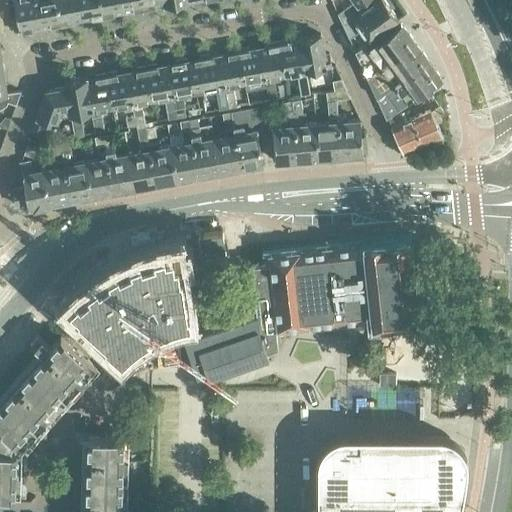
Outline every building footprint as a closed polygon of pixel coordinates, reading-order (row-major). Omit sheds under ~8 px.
[(13,27),(14,30),(22,29),(23,31),(32,29),(32,27),(41,25),(36,0),(14,0),(17,15),(11,16),(13,27)] [(51,25),(63,23),(58,0),(36,0),(41,25),(51,23),(51,25)] [(58,0),(63,23),(73,22),(72,19),(82,18),(78,0),(58,0)] [(93,18),(104,16),(100,0),(78,0),(82,18),(93,16),(93,18)] [(100,0),(104,16),(114,14),(114,12),(125,10),(123,0),(100,0)] [(135,10),(146,8),(144,0),(123,0),(125,10),(134,8),(135,10)] [(165,5),(166,4),(165,0),(144,0),(146,8),(156,6),(155,4),(165,2),(165,5)] [(374,0),(373,1),(372,0),(360,0),(358,2),(346,9),(338,13),(356,51),(366,43),(398,19),(384,0),(374,0)] [(357,54),(367,77),(415,41),(401,22),(368,46),(357,54)] [(299,37),(299,39),(306,70),(307,70),(332,65),(329,53),(324,53),(321,33),(299,37)] [(311,92),(307,70),(306,70),(299,39),(290,41),(290,39),(279,41),(285,74),(296,72),(300,94),(311,92)] [(269,45),(259,46),(269,100),(277,98),(274,77),(285,74),(279,41),(269,43),(269,45)] [(386,91),(394,84),(428,59),(415,41),(367,77),(377,98),(386,91)] [(260,102),(269,100),(259,46),(249,48),(249,46),(238,48),(245,82),(256,80),(260,102)] [(228,52),(219,54),(228,107),(237,106),(233,84),(245,82),(238,48),(228,50),(228,52)] [(210,56),(209,53),(200,55),(200,57),(188,60),(194,91),(216,87),(220,109),(228,107),(219,54),(210,56)] [(174,101),(175,107),(177,117),(187,115),(182,93),(194,91),(188,60),(186,60),(186,58),(176,59),(176,62),(167,63),(174,101)] [(408,103),(414,99),(423,92),(442,78),(428,59),(394,84),(408,103)] [(166,102),(174,101),(167,63),(158,65),(157,63),(146,65),(152,99),(165,97),(166,102)] [(146,126),(143,113),(141,101),(152,99),(146,65),(136,67),(137,69),(127,71),(134,108),(135,114),(137,124),(136,124),(137,128),(145,127),(146,126)] [(117,70),(106,72),(112,107),(123,105),(124,110),(134,108),(127,71),(117,72),(117,70)] [(85,76),(91,110),(95,132),(105,130),(101,109),(112,107),(106,72),(96,74),(96,76),(87,78),(86,76),(85,76)] [(81,112),(91,110),(85,76),(65,80),(66,86),(71,114),(73,126),(74,135),(85,134),(83,124),(81,112)] [(346,88),(341,78),(333,80),(334,89),(346,88)] [(58,117),(71,114),(66,86),(46,89),(33,129),(41,131),(45,119),(56,122),(58,117)] [(346,88),(334,89),(337,99),(350,97),(346,88)] [(328,101),(337,99),(334,89),(326,91),(328,101)] [(7,92),(0,93),(0,108),(7,104),(8,102),(16,104),(21,90),(7,92)] [(399,109),(386,91),(377,98),(387,118),(388,117),(399,109)] [(426,96),(423,92),(414,99),(417,103),(426,96)] [(316,156),(319,156),(317,122),(303,123),(301,102),(300,98),(292,100),(294,110),(297,158),(306,157),(306,159),(316,159),(316,156)] [(297,158),(294,110),(292,100),(284,102),(286,124),(272,126),(275,160),(279,159),(279,162),(289,161),(289,159),(297,158)] [(259,106),(231,111),(240,166),(250,164),(250,167),(260,165),(260,163),(263,162),(257,129),(263,127),(259,106)] [(430,110),(411,118),(424,144),(444,136),(437,123),(442,120),(437,113),(441,110),(438,106),(431,111),(430,110)] [(169,118),(177,117),(175,107),(167,108),(169,118)] [(232,168),(240,166),(231,111),(223,113),(226,134),(213,136),(219,170),(223,169),(223,172),(233,170),(232,168)] [(424,144),(411,118),(405,120),(401,112),(389,119),(405,151),(424,144)] [(135,114),(125,116),(128,126),(136,124),(137,124),(135,114)] [(346,114),(338,115),(341,154),(350,154),(350,156),(360,155),(359,153),(367,152),(366,134),(362,135),(360,119),(347,120),(346,114)] [(317,122),(319,156),(322,156),(322,158),(332,157),(332,155),(341,154),(338,115),(329,116),(329,121),(317,122)] [(188,119),(191,135),(198,174),(207,172),(208,174),(217,173),(217,171),(219,170),(213,136),(202,139),(198,117),(188,119)] [(170,136),(171,144),(178,178),(180,177),(180,180),(190,178),(190,176),(198,174),(191,135),(188,119),(180,121),(182,133),(170,136)] [(154,125),(146,126),(145,127),(147,136),(156,134),(154,125)] [(141,150),(127,153),(133,186),(137,185),(138,187),(147,186),(147,183),(155,182),(148,142),(147,136),(145,127),(137,128),(140,144),(141,150)] [(106,151),(113,190),(122,188),(122,190),(132,189),(132,186),(133,186),(127,153),(116,155),(112,133),(103,135),(104,144),(106,151)] [(96,146),(104,144),(103,135),(94,136),(96,146)] [(89,194),(91,194),(85,160),(74,163),(69,141),(60,142),(62,152),(63,158),(71,198),(79,196),(80,198),(89,196),(89,194)] [(148,142),(155,182),(165,180),(165,182),(175,181),(174,178),(178,178),(171,144),(159,147),(158,141),(148,142)] [(54,154),(62,152),(60,142),(52,144),(54,154)] [(35,146),(27,143),(24,153),(32,156),(35,146)] [(98,158),(85,160),(91,194),(95,193),(95,195),(105,194),(104,191),(113,190),(106,151),(97,152),(98,158)] [(24,153),(21,162),(25,184),(12,187),(15,204),(28,201),(29,206),(35,204),(35,207),(47,204),(47,202),(49,202),(43,169),(33,171),(30,160),(32,156),(24,153)] [(57,166),(43,169),(49,202),(52,201),(52,203),(62,201),(62,199),(71,198),(63,158),(55,160),(57,166)] [(269,251),(269,252),(270,261),(251,263),(257,313),(207,330),(204,321),(181,329),(183,334),(197,374),(207,371),(208,375),(211,374),(210,373),(266,354),(266,355),(268,354),(267,349),(276,346),(278,346),(278,345),(277,345),(275,327),(371,316),(372,324),(416,319),(407,236),(392,238),(392,236),(393,236),(393,234),(376,236),(376,238),(378,237),(378,239),(269,251)] [(84,285),(74,293),(65,303),(122,356),(128,350),(134,345),(140,340),(146,336),(153,332),(160,328),(168,325),(176,322),(184,320),(192,319),(186,281),(180,282),(178,272),(185,271),(180,242),(167,244),(154,247),(141,252),(129,257),(117,262),(105,269),(94,276),(84,285)] [(0,448),(21,449),(96,366),(61,334),(52,345),(38,333),(30,342),(34,346),(44,354),(0,402),(0,448)] [(396,373),(380,372),(380,385),(396,385),(396,373)] [(325,441),(323,443),(321,446),(320,448),(319,451),(318,453),(317,456),(317,457),(317,460),(317,511),(458,511),(460,508),(462,500),(463,492),(464,487),(465,479),(467,471),(467,463),(467,459),(467,456),(467,455),(466,452),(465,450),(464,447),(463,445),(461,443),(459,440),(457,439),(455,437),(453,435),(450,434),(448,433),(445,432),(441,431),(437,431),(345,431),(342,432),(338,432),(335,433),(333,435),(331,436),(327,439),(325,441)] [(126,511),(129,436),(88,435),(85,511),(126,511)] [(0,494),(21,495),(21,449),(0,448),(0,494)]
